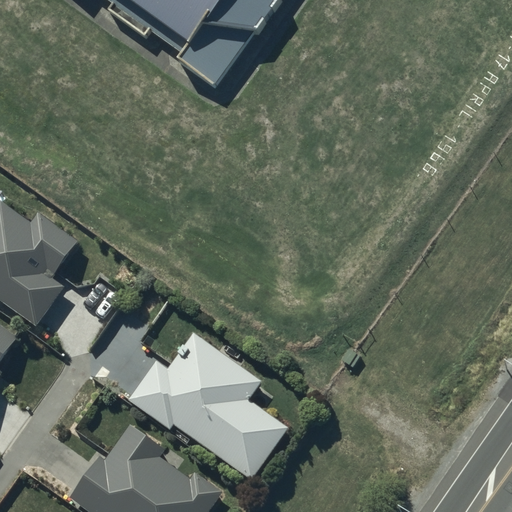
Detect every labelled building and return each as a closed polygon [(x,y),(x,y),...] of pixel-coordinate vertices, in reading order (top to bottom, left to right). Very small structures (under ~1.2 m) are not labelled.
[(105,0),(213,76),(266,0),(105,0)] [(0,306),(37,333),(65,294),(54,286),(80,249),(40,220),(34,230),(2,207),(0,210),(0,306)] [(0,372),(19,346),(0,332),(0,372)] [(176,432),(254,488),(290,436),(250,407),(263,389),(195,341),(169,377),(159,370),(132,407),(172,436),(176,432)] [(102,465),(73,506),(81,511),(216,511),(224,501),(197,481),(192,487),(161,464),(166,458),(131,433),(106,468),(102,465)]
